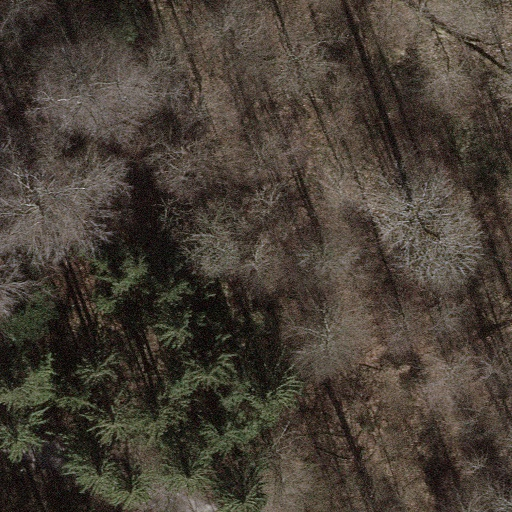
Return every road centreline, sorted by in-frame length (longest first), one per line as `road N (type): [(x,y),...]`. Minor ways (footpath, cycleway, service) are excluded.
road 1 (track): [(310,0),(511,168)]
road 2 (track): [(0,439),(187,511)]
